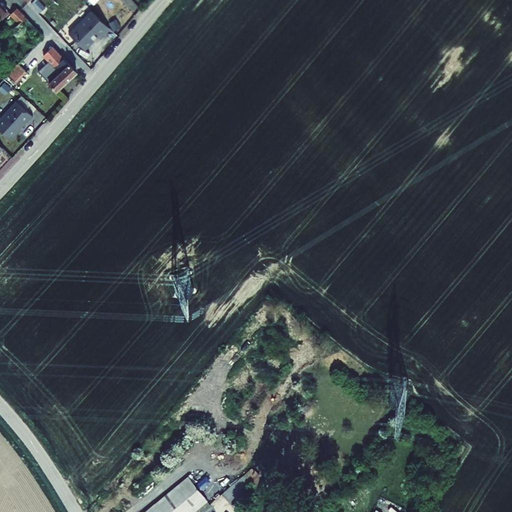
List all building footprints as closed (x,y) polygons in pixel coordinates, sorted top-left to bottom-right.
[(0,0),(0,20),(10,10),(0,0)] [(10,14),(18,22),(25,15),(17,7),(10,14)] [(86,50),(108,26),(91,9),(68,33),(86,50)] [(28,16),(16,28),(31,45),(43,34),(28,16)] [(49,50),(40,41),(26,57),(4,81),(13,90),(44,55),(54,67),(52,68),(58,74),(49,85),(59,93),(80,72),(53,46),(49,50)] [(58,74),(52,68),(43,78),(49,85),(58,74)] [(32,119),(15,104),(0,119),(0,133),(10,143),(18,134),(17,133),(25,124),(26,125),(32,119)] [(201,469),(147,511),(218,511),(219,511),(211,502),(220,494),(201,469)]
